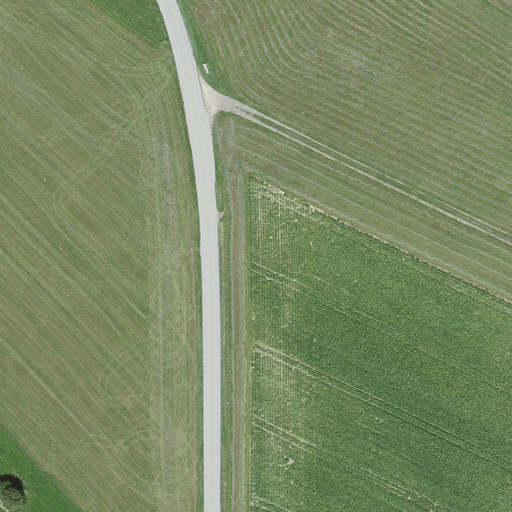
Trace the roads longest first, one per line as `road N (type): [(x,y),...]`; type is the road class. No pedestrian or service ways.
road 1 (unclassified): [(170,0),(204,142),(214,511)]
road 2 (track): [(511,240),(195,92)]
